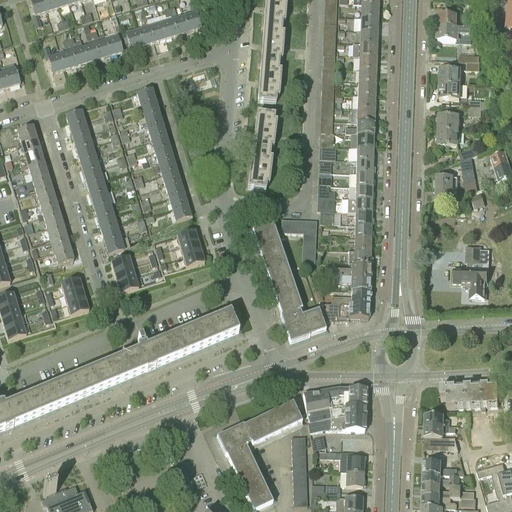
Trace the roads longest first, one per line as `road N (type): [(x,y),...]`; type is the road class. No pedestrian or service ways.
road 1 (residential): [(395,0),(385,280),(400,295)]
road 2 (residential): [(400,295),(414,282),(423,0)]
road 3 (tertiary): [(400,295),(409,0)]
road 4 (residential): [(267,341),(0,452)]
road 5 (residential): [(225,209),(289,208),(304,198),(312,0)]
road 6 (residential): [(117,330),(44,108)]
road 7 (residential): [(44,108),(235,50)]
road 8 (tertiary): [(0,481),(179,406)]
road 9 (residential): [(186,423),(81,465),(99,511)]
road 10 (residential): [(225,209),(235,50)]
road 11 (residential): [(117,330),(243,279)]
road 12 (residential): [(0,380),(117,330)]
